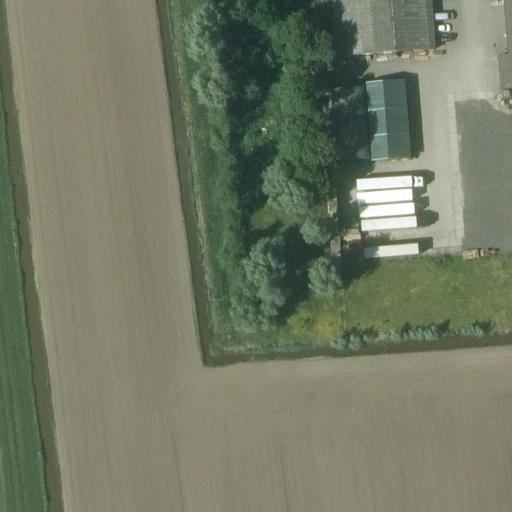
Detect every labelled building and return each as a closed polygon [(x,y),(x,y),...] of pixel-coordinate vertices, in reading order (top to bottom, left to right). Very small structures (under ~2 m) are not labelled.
[(432,0),(330,0),(336,60),(437,52),(432,0)] [(499,58),(502,92),(511,91),(511,57),(509,58),(499,58)] [(372,81),(376,160),(417,158),(413,79),(372,81)] [(369,158),(365,89),(321,91),(325,161),(369,158)] [(443,255),(511,251),(508,188),(468,190),(469,199),(439,201),(443,255)] [(343,252),(371,300),(379,295),(385,304),(428,279),(395,222),(343,252)]
